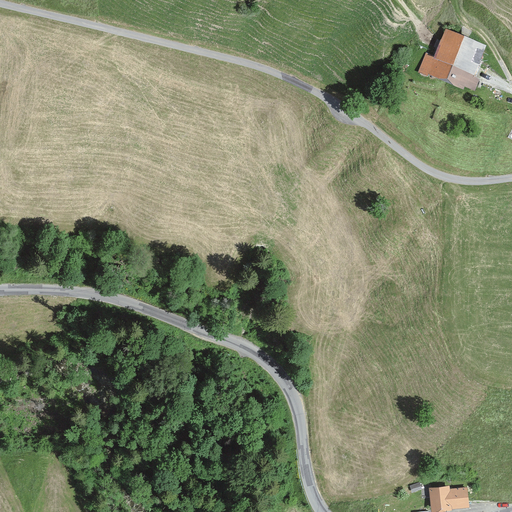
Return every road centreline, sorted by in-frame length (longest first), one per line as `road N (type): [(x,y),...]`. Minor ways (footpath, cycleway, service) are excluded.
road 1 (unclassified): [(0,3),(274,72),(345,108),(437,174),(511,178)]
road 2 (unclassified): [(0,290),(110,297),(259,357),(294,399),(307,478),(322,511)]
